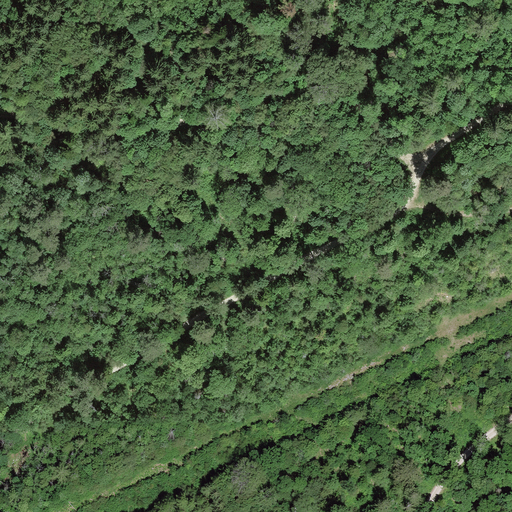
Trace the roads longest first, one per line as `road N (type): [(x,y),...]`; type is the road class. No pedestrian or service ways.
road 1 (track): [(0,440),(396,209),(409,198),(416,169),(441,144),(511,98)]
road 2 (track): [(416,169),(330,92),(286,89),(114,132),(0,114)]
road 3 (track): [(415,511),(511,415)]
